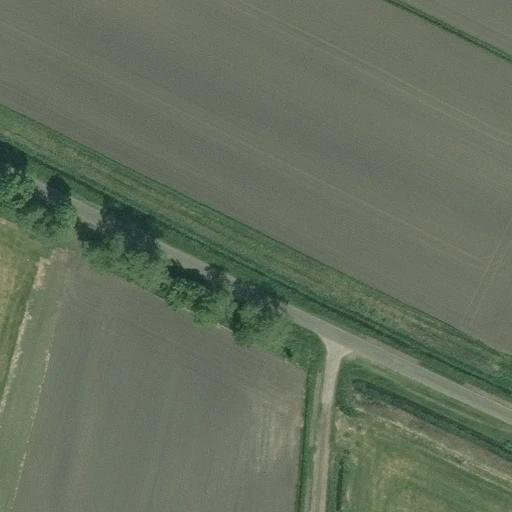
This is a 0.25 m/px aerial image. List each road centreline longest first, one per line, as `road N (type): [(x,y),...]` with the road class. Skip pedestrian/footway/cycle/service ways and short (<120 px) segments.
road 1 (unclassified): [(511,418),(0,168)]
road 2 (track): [(334,335),(319,511)]
